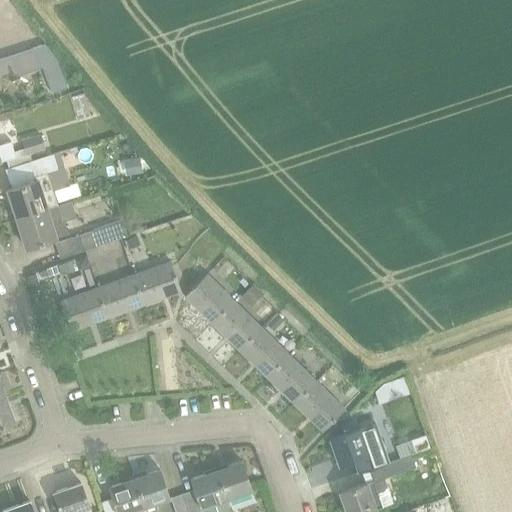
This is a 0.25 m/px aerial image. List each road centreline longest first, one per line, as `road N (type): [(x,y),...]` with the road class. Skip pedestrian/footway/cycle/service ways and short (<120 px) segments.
road 1 (residential): [(61,441),(251,426),(265,436),(291,511)]
road 2 (residential): [(61,441),(0,271)]
